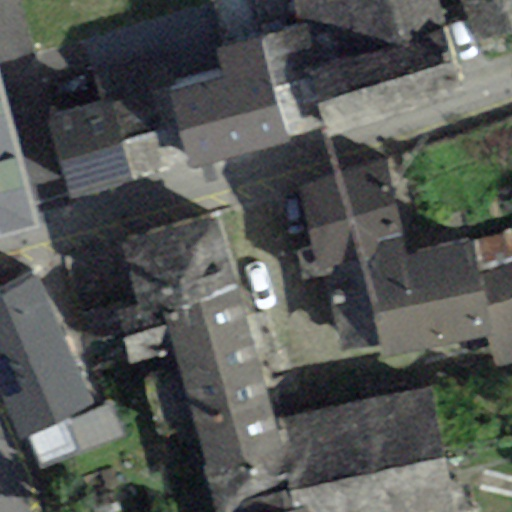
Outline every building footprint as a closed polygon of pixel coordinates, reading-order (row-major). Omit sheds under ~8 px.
[(433,0),(292,0),(299,27),(323,127),(326,138),(460,90),(433,0)] [(511,29),(511,0),(461,0),(479,42),(511,29)] [(323,127),(299,27),(261,36),(285,136),(323,127)] [(223,73),(168,86),(188,168),(287,144),(285,136),(261,36),(216,47),(223,73)] [(168,86),(48,117),(69,198),(188,168),(168,86)] [(0,99),(0,238),(35,229),(0,99)] [(386,157),(298,187),(315,270),(359,264),(404,253),(386,157)] [(120,237),(138,305),(161,299),(237,279),(219,211),(120,237)] [(511,234),(468,246),(476,274),(511,264),(511,234)] [(466,237),(404,253),(359,264),(384,361),(489,334),(499,371),(511,367),(511,264),(476,274),(468,246),(466,237)] [(93,405),(37,277),(0,293),(0,395),(19,438),(93,405)] [(271,420),(237,279),(161,299),(176,353),(214,511),(241,511),(239,504),(289,494),(271,420)] [(176,353),(161,299),(138,305),(115,311),(130,366),(176,353)] [(452,511),(430,386),(271,420),(289,494),(292,511),(298,511),(306,510),(306,511),(452,511)] [(124,440),(111,406),(70,422),(81,455),(124,440)] [(68,419),(29,439),(42,472),(81,455),(70,422),(68,419)] [(306,511),(306,510),(298,511),(292,511),(289,494),(239,504),(241,511),(306,511)]
